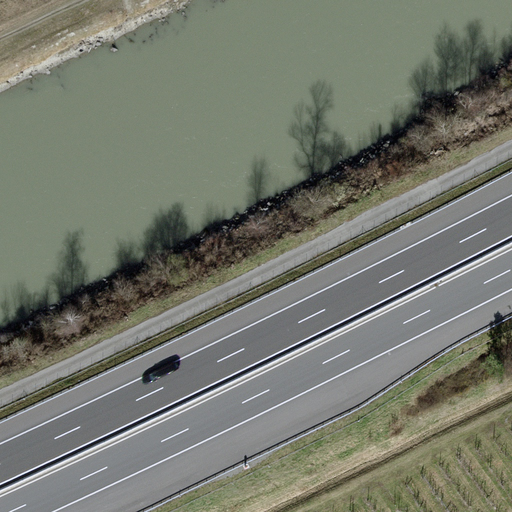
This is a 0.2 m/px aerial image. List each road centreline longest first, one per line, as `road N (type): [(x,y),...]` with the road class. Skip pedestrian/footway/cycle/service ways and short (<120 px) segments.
road 1 (unclassified): [(511,147),(0,398)]
road 2 (motorway): [(511,213),(0,462)]
road 3 (motorway): [(10,511),(511,269)]
